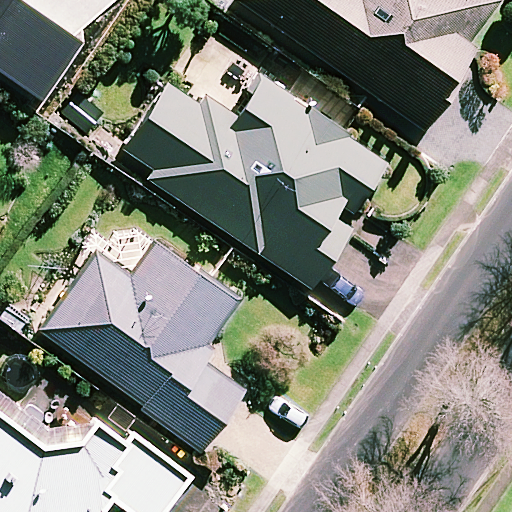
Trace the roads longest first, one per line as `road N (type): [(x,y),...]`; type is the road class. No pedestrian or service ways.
road 1 (tertiary): [(321,511),(511,227)]
road 2 (tertiary): [(511,385),(424,511)]
